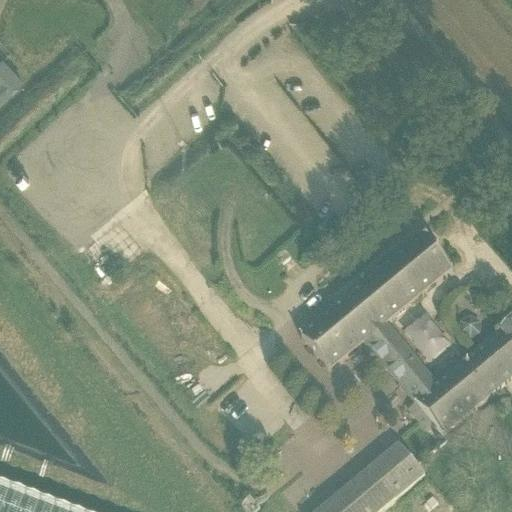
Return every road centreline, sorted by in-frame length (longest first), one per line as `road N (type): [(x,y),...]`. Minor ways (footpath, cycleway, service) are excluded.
road 1 (unknown): [(292,0),(245,45),(352,191),(361,219),(271,308)]
road 2 (tertiary): [(511,193),(351,0)]
